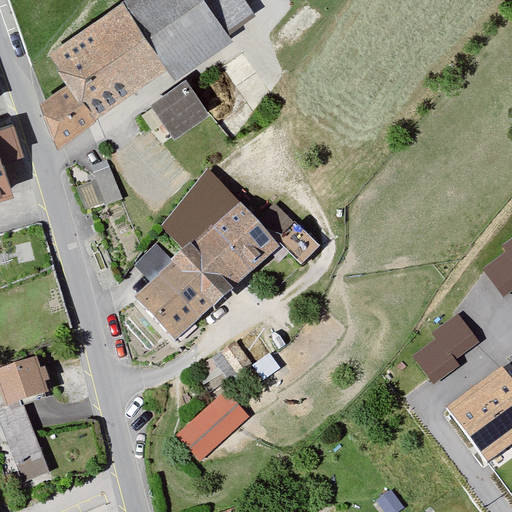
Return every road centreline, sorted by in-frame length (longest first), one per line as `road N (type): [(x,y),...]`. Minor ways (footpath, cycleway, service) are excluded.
road 1 (residential): [(137,511),(80,286),(0,46)]
road 2 (unknown): [(107,393),(159,371),(268,299)]
